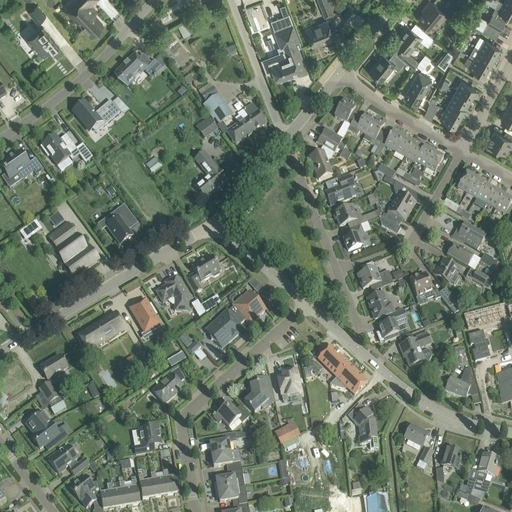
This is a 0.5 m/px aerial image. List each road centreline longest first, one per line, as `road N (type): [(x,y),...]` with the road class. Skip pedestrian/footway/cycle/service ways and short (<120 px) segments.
road 1 (residential): [(195,511),(181,418),(307,305)]
road 2 (unclassified): [(0,352),(211,225)]
road 3 (unclassified): [(511,431),(440,411),(409,393),(307,305)]
road 4 (residential): [(154,0),(84,76),(0,137)]
road 5 (residential): [(359,328),(284,140)]
road 6 (unclassified): [(284,140),(231,0)]
road 7 (residential): [(340,72),(462,150)]
road 8 (unclassified): [(307,305),(211,225)]
